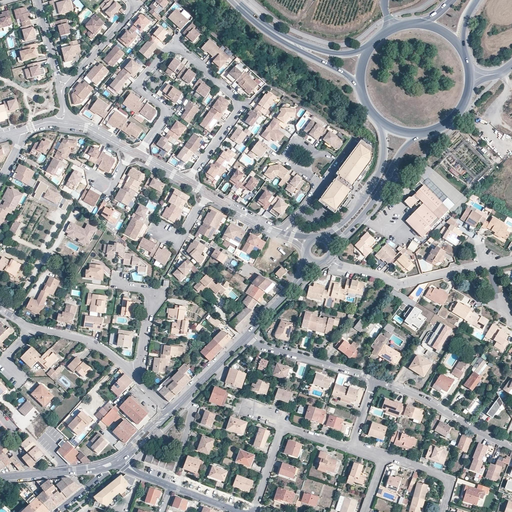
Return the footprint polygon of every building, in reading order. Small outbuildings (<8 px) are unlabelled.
[(58,0),(53,0),(50,1),(51,5),(53,4),(54,10),(57,9),(59,14),(73,11),(69,0),(59,3),(58,0)] [(111,18),(121,8),(117,3),(116,4),(112,0),(105,0),(104,2),(107,5),(103,9),(111,18)] [(148,12),(155,17),(168,2),(164,0),(156,0),(155,2),(149,8),(151,9),(148,12)] [(23,26),(31,24),(30,20),(32,19),(30,12),(28,12),(28,10),(27,7),(15,10),(18,19),(21,17),(23,26)] [(180,30),(188,21),(175,10),(167,18),(173,23),(174,22),(178,25),(176,26),(180,30)] [(13,23),(10,11),(5,12),(6,13),(2,14),(0,14),(0,28),(10,26),(9,24),(13,23)] [(100,27),(104,23),(96,14),(92,19),(87,24),(87,27),(89,29),(87,31),(88,35),(91,38),(98,32),(96,31),(100,27)] [(133,24),(131,27),(138,34),(149,21),(142,15),(137,21),(135,19),(132,23),(133,24)] [(66,19),(55,22),(56,26),(57,25),(59,30),(60,36),(70,33),(66,19)] [(194,26),(191,23),(182,33),(186,36),(189,39),(193,42),(199,34),(192,28),(194,26)] [(33,28),(31,24),(23,26),(21,27),(22,31),(23,31),(26,42),(37,39),(34,28),(33,28)] [(138,34),(131,27),(128,30),(126,29),(117,39),(128,48),(136,38),(136,37),(138,34)] [(160,27),(150,39),(156,44),(160,40),(164,35),(166,32),(160,27)] [(155,48),(157,45),(156,44),(150,39),(148,42),(147,41),(139,51),(147,59),(151,54),(151,52),(153,53),(156,49),(155,48)] [(212,56),(219,48),(209,39),(201,49),(204,52),(206,51),(207,53),(212,56)] [(77,40),(68,42),(69,47),(61,49),(65,62),(73,60),(72,57),(77,56),(76,53),(81,51),(79,44),(78,45),(77,40)] [(38,53),(36,47),(39,46),(38,43),(23,46),(24,50),(20,51),(22,57),(23,61),(31,58),(30,55),(38,53)] [(124,53),(115,45),(112,49),(113,50),(109,54),(108,53),(103,60),(112,67),(124,53)] [(229,57),(219,48),(212,56),(211,58),(214,61),(213,62),(216,65),(215,66),(219,70),(229,57)] [(128,79),(130,77),(131,77),(135,73),(140,67),(132,60),(121,73),(128,79)] [(185,67),(185,66),(178,60),(177,62),(173,60),(168,67),(179,75),(185,67)] [(40,62),(28,65),(29,68),(25,69),(27,78),(41,75),(40,68),(39,66),(41,66),(40,62)] [(108,70),(99,63),(97,67),(94,70),(92,68),(85,76),(96,85),(108,70)] [(247,74),(237,65),(226,76),(229,79),(231,78),(232,79),(231,81),(234,83),(236,80),(239,83),(247,74)] [(179,75),(178,77),(182,80),(183,79),(189,84),(196,75),(192,72),(191,73),(189,72),(190,70),(185,67),(179,75)] [(116,69),(114,72),(118,75),(108,86),(117,94),(122,87),(121,86),(123,84),(128,79),(121,73),(116,69)] [(239,83),(238,84),(242,87),(243,85),(246,88),(245,90),(245,91),(249,95),(258,85),(258,84),(254,81),(247,74),(239,83)] [(199,79),(192,89),(205,98),(210,91),(203,86),(204,85),(205,83),(199,79)] [(93,89),(84,82),(82,84),(80,82),(75,89),(77,91),(75,93),(74,92),(72,94),(75,105),(81,103),(79,99),(81,99),(84,96),(86,97),(93,89)] [(163,91),(166,93),(173,99),(172,101),(176,104),(182,95),(168,84),(163,91)] [(135,113),(141,104),(138,101),(135,99),(136,97),(130,93),(122,104),(134,113),(135,113)] [(263,114),(265,116),(275,102),(272,99),(274,96),(269,93),(268,96),(266,95),(263,100),(259,106),(256,110),(263,114)] [(217,102),(210,112),(220,119),(223,115),(222,114),(225,111),(224,110),(226,107),(227,107),(228,105),(228,102),(222,98),(219,103),(217,102)] [(3,101),(4,104),(6,113),(12,111),(11,110),(13,109),(15,110),(16,108),(19,108),(16,99),(7,102),(7,100),(3,101)] [(97,114),(104,119),(108,113),(104,111),(107,106),(97,99),(90,109),(97,114)] [(186,111),(181,118),(189,124),(199,110),(194,106),(195,104),(190,101),(184,110),(186,111)] [(144,106),(141,104),(135,113),(138,115),(139,113),(150,122),(155,114),(155,111),(153,109),(152,110),(149,108),(150,107),(145,104),(144,106)] [(278,116),(273,121),(273,122),(282,127),(285,130),(288,127),(286,126),(289,121),(288,120),(289,118),(291,118),(293,119),(294,111),(290,110),(290,106),(285,106),(280,112),(282,113),(279,117),(278,116)] [(256,110),(256,109),(254,112),(252,111),(244,122),(253,128),(263,114),(256,110)] [(116,127),(120,130),(121,129),(125,123),(127,120),(115,112),(107,124),(111,127),(112,126),(112,125),(116,127)] [(220,119),(210,112),(200,125),(211,133),(214,127),(212,126),(215,122),(217,123),(220,119)] [(169,129),(170,130),(171,130),(177,122),(175,120),(169,129)] [(322,137),(326,131),(313,121),(305,132),(310,135),(311,134),(314,136),(313,138),(318,142),(322,137)] [(125,123),(121,129),(124,132),(125,130),(131,135),(137,138),(142,131),(130,122),(128,125),(125,123)] [(171,130),(168,135),(174,139),(177,141),(186,128),(177,122),(171,130)] [(282,127),(273,122),(262,137),(269,142),(271,139),(275,141),(278,141),(280,138),(283,140),(285,136),(282,133),(280,133),(278,133),(279,131),(282,127)] [(249,137),(252,133),(246,129),(244,133),(237,128),(234,134),(235,134),(234,136),(232,135),(230,139),(240,146),(247,136),(249,137)] [(338,138),(327,130),(322,137),(325,139),(324,141),(332,147),(332,146),(338,139),(338,138)] [(168,135),(167,134),(165,138),(162,142),(160,140),(157,146),(168,154),(171,148),(166,145),(168,141),(171,143),(174,139),(168,135)] [(195,153),(195,154),(200,147),(198,146),(199,144),(202,140),(194,134),(185,146),(195,153)] [(47,137),(45,139),(44,141),(42,140),(41,139),(37,141),(34,147),(37,150),(38,148),(42,149),(46,152),(52,140),(47,137)] [(364,138),(361,141),(372,149),(372,153),(373,144),(364,138)] [(336,149),(341,142),(341,141),(338,139),(332,146),(335,149),(336,149)] [(64,140),(56,154),(61,157),(66,160),(69,156),(66,154),(69,149),(70,147),(76,148),(77,142),(64,140)] [(267,152),(270,149),(259,141),(248,155),(253,158),(256,154),(261,158),(266,152),(267,152)] [(332,186),(325,196),(339,206),(350,190),(353,186),(352,186),(354,183),(355,182),(371,160),(371,156),(372,153),(372,149),(361,141),(358,146),(350,156),(351,157),(341,171),(340,171),(339,172),(337,175),(339,176),(342,178),(340,181),(338,182),(337,181),(333,187),(332,186)] [(90,159),(96,163),(97,162),(102,153),(99,151),(100,150),(96,147),(95,149),(92,148),(89,146),(85,152),(92,156),(90,159)] [(195,153),(185,146),(177,158),(185,163),(187,160),(190,156),(192,158),(195,153)] [(339,170),(340,171),(341,171),(351,157),(350,156),(358,146),(357,146),(355,148),(354,147),(350,152),(352,153),(348,158),(346,156),(338,166),(341,168),(339,170)] [(222,157),(218,164),(227,170),(236,155),(230,151),(227,154),(225,153),(222,157)] [(115,159),(102,152),(102,153),(97,162),(100,165),(99,167),(103,169),(104,168),(106,169),(105,170),(110,173),(116,161),(115,159)] [(371,160),(355,182),(356,183),(357,180),(359,182),(367,172),(365,170),(368,165),(370,166),(372,164),(372,156),(371,156),(371,160)] [(47,171),(52,175),(53,173),(56,175),(60,177),(67,166),(54,159),(47,171)] [(221,178),(227,170),(218,164),(216,166),(215,165),(213,168),(212,167),(207,174),(208,179),(214,183),(218,176),(221,178)] [(285,182),(290,175),(287,173),(288,171),(284,168),(283,169),(282,168),(283,167),(280,165),(270,166),(265,174),(269,177),(272,172),(275,175),(277,175),(282,179),(279,184),(282,187),(285,182)] [(16,173),(18,174),(20,175),(19,176),(17,175),(15,179),(28,186),(35,173),(20,166),(16,173)] [(431,171),(426,166),(415,176),(420,181),(423,184),(428,179),(454,204),(449,210),(454,215),(468,201),(447,185),(432,170),(431,171)] [(125,186),(135,192),(145,176),(133,169),(129,176),(132,178),(128,183),(127,182),(125,186)] [(79,182),(81,179),(80,178),(82,174),(75,170),(66,185),(71,188),(73,184),(77,186),(79,182)] [(241,185),(247,177),(237,170),(230,180),(237,184),(236,185),(239,188),(240,187),(241,185)] [(249,175),(247,177),(241,185),(244,188),(245,187),(248,189),(251,192),(259,182),(249,175)] [(293,178),(290,175),(285,182),(289,184),(287,186),(293,191),(296,187),(299,190),(303,184),(300,182),(301,180),(295,176),(293,178)] [(342,178),(339,176),(336,180),(335,179),(333,182),(334,182),(333,183),(332,183),(331,185),(329,184),(321,195),(323,196),(321,197),(322,198),(321,199),(319,201),(326,207),(327,206),(328,207),(328,208),(335,214),(337,211),(336,210),(337,209),(338,210),(339,208),(341,209),(348,198),(347,197),(349,195),(348,195),(349,194),(350,194),(352,191),(352,192),(354,189),(354,188),(353,187),(353,186),(350,190),(339,206),(325,196),(332,186),(333,187),(337,181),(338,182),(340,181),(342,178)] [(149,178),(145,186),(149,188),(150,186),(161,193),(166,186),(159,182),(156,180),(153,179),(153,180),(149,178)] [(422,237),(449,210),(454,204),(428,179),(423,184),(420,181),(412,189),(416,193),(412,197),(409,197),(405,202),(411,208),(420,200),(424,203),(406,221),(422,237)] [(47,190),(48,187),(41,182),(35,193),(35,194),(33,198),(39,201),(43,192),(47,194),(45,198),(56,204),(57,202),(60,204),(63,199),(47,190)] [(130,201),(135,192),(125,186),(123,190),(121,193),(119,191),(115,198),(116,200),(127,207),(130,201)] [(1,199),(4,201),(11,190),(7,188),(1,199)] [(2,205),(12,210),(13,211),(22,194),(11,188),(11,190),(4,201),(2,205)] [(85,190),(81,196),(85,198),(84,200),(95,206),(100,198),(95,195),(96,193),(90,190),(89,192),(85,190)] [(172,205),(179,209),(183,200),(186,202),(188,198),(175,190),(168,203),(172,205)] [(271,204),(275,198),(266,191),(259,200),(265,205),(264,206),(268,209),(271,204)] [(275,198),(271,204),(274,206),(275,207),(273,209),(273,208),(270,212),(278,218),(281,214),(281,215),(288,206),(280,200),(281,199),(277,196),(275,198)] [(104,200),(98,209),(103,212),(102,214),(109,218),(110,216),(115,219),(117,216),(119,218),(121,213),(114,209),(113,211),(105,206),(107,202),(104,200)] [(2,205),(0,204),(0,226),(1,227),(8,213),(10,214),(12,210),(2,205)] [(135,218),(143,223),(147,217),(144,216),(146,214),(149,209),(141,204),(135,213),(137,214),(135,218)] [(180,216),(182,211),(181,210),(179,209),(172,205),(169,209),(167,208),(162,217),(173,223),(175,219),(178,215),(180,216)] [(460,220),(465,223),(467,221),(476,226),(479,221),(482,217),(474,212),(471,210),(467,208),(460,220)] [(482,217),(479,221),(484,224),(486,221),(488,217),(476,209),(474,212),(482,217)] [(207,217),(203,222),(205,223),(217,229),(224,217),(213,210),(211,213),(209,218),(207,217)] [(142,227),(144,223),(143,223),(135,218),(133,217),(124,234),(136,240),(139,234),(137,233),(141,227),(142,227)] [(490,223),(486,221),(484,224),(482,227),(486,229),(487,228),(495,233),(496,232),(498,233),(497,236),(500,239),(502,237),(506,240),(510,233),(506,231),(508,228),(504,225),(504,224),(493,217),(490,223)] [(12,225),(10,230),(16,233),(18,229),(22,222),(16,218),(12,225)] [(456,223),(450,219),(447,223),(451,225),(456,229),(459,225),(456,223)] [(85,231),(88,226),(96,230),(95,232),(96,233),(98,230),(87,224),(84,229),(71,222),(69,225),(74,228),(75,226),(85,231)] [(211,240),(217,229),(205,223),(203,226),(202,228),(201,227),(198,232),(211,240)] [(240,244),(246,233),(242,230),(238,227),(237,230),(235,228),(236,226),(231,223),(222,238),(228,242),(230,239),(240,244)] [(91,242),(96,233),(95,232),(96,230),(88,226),(85,231),(75,226),(74,228),(69,225),(67,229),(68,229),(67,231),(70,233),(68,235),(74,238),(75,236),(81,239),(79,241),(84,244),(86,242),(89,243),(90,241),(91,242)] [(460,237),(463,232),(451,225),(448,230),(445,236),(443,239),(453,245),(457,240),(454,238),(453,237),(455,234),(456,235),(457,234),(460,237)] [(65,232),(68,234),(67,236),(74,240),(75,238),(79,239),(77,242),(85,246),(86,244),(89,245),(91,242),(90,241),(89,243),(86,242),(84,244),(79,241),(81,239),(75,236),(74,238),(68,235),(70,233),(67,231),(68,229),(67,229),(65,232)] [(357,247),(367,257),(373,251),(368,246),(375,240),(367,232),(361,239),(363,241),(357,247)] [(262,249),(266,242),(259,238),(258,240),(256,239),(256,236),(252,234),(243,250),(250,254),(256,242),(260,244),(259,247),(262,249)] [(153,258),(159,249),(155,246),(156,245),(143,237),(139,245),(151,252),(149,255),(153,258)] [(408,239),(402,248),(403,248),(407,251),(412,242),(408,239)] [(206,247),(195,241),(193,244),(190,248),(192,249),(191,250),(189,250),(188,252),(200,265),(203,263),(205,260),(201,255),(206,247)] [(122,259),(124,259),(125,253),(126,248),(120,245),(115,244),(114,246),(105,245),(103,253),(106,253),(107,255),(107,258),(111,258),(114,259),(115,255),(119,256),(119,258),(122,259)] [(385,261),(388,263),(393,258),(397,254),(387,244),(376,254),(381,259),(382,260),(383,258),(385,261)] [(444,256),(447,252),(437,246),(435,251),(433,250),(426,261),(431,263),(433,260),(437,263),(438,263),(440,261),(443,256),(444,256)] [(162,251),(159,249),(153,258),(157,260),(156,261),(165,265),(171,255),(170,253),(163,249),(162,251)] [(216,249),(211,257),(222,264),(227,256),(216,249)] [(397,254),(393,258),(396,261),(406,271),(407,269),(412,264),(404,256),(400,252),(397,254)] [(124,259),(123,265),(132,266),(133,257),(134,255),(125,253),(124,259)] [(0,261),(0,270),(4,272),(4,271),(10,274),(15,277),(21,265),(12,260),(11,262),(2,257),(0,261)] [(140,260),(138,270),(138,272),(144,273),(146,273),(147,266),(140,260)] [(200,272),(188,260),(180,268),(181,269),(179,271),(178,270),(173,275),(180,282),(190,273),(189,273),(191,271),(196,276),(200,272)] [(406,271),(396,261),(395,263),(404,272),(406,271)] [(100,278),(102,266),(90,264),(89,271),(86,270),(86,274),(85,278),(92,279),(93,277),(100,278)] [(104,266),(102,266),(100,278),(93,277),(92,279),(92,280),(103,281),(104,270),(103,270),(104,268),(104,266)] [(287,271),(282,267),(276,273),(281,278),(287,271)] [(198,292),(201,290),(205,286),(207,288),(208,287),(209,288),(216,294),(219,292),(222,295),(226,290),(218,283),(216,285),(206,275),(194,287),(198,292)] [(264,292),(268,294),(276,286),(260,275),(252,284),(264,292)] [(40,293),(48,297),(49,294),(53,296),(60,282),(50,277),(45,286),(43,291),(42,290),(40,293)] [(365,283),(348,279),(347,279),(345,287),(350,289),(349,292),(362,295),(365,283)] [(327,296),(342,300),(343,295),(344,293),(345,290),(340,289),(338,288),(339,286),(334,285),(335,282),(331,281),(328,291),(327,296)] [(260,298),(264,292),(252,284),(246,293),(261,303),(263,299),(260,298)] [(326,299),(327,296),(328,291),(325,290),(325,287),(314,284),(313,287),(310,286),(307,297),(322,301),(322,298),(326,299)] [(350,289),(345,287),(345,290),(344,293),(361,297),(362,295),(349,292),(350,289)] [(443,305),(449,294),(445,292),(444,293),(439,290),(435,288),(434,290),(430,288),(427,293),(430,295),(429,298),(438,304),(439,303),(443,305)] [(44,304),(48,297),(40,293),(37,301),(31,298),(26,308),(40,315),(45,305),(44,304)] [(101,307),(105,307),(106,302),(102,301),(103,296),(88,294),(87,305),(90,306),(93,306),(92,312),(100,313),(101,307)] [(238,333),(256,315),(252,311),(258,302),(248,296),(243,303),(247,307),(230,324),(238,333)] [(128,298),(123,298),(121,316),(127,317),(128,318),(130,319),(131,319),(132,319),(133,319),(135,318),(135,316),(135,315),(135,314),(135,313),(134,313),(134,308),(135,303),(128,302),(128,298)] [(448,309),(452,312),(458,302),(456,301),(454,305),(451,303),(448,309)] [(470,311),(471,310),(463,305),(458,302),(452,312),(465,319),(470,311)] [(76,307),(75,306),(67,305),(64,313),(63,313),(62,315),(59,314),(57,321),(66,323),(67,321),(73,322),(76,307)] [(170,309),(169,319),(177,320),(184,321),(186,307),(183,307),(180,306),(179,308),(179,310),(175,310),(170,309)] [(407,319),(414,310),(411,308),(404,317),(407,319)] [(407,319),(405,322),(411,327),(413,325),(420,330),(427,319),(420,315),(422,313),(415,308),(414,310),(407,319)] [(312,330),(316,331),(319,318),(317,317),(316,317),(316,315),(301,311),(299,320),(303,321),(302,328),(307,329),(308,327),(313,328),(312,330)] [(470,311),(465,319),(483,330),(488,320),(482,316),(480,318),(479,320),(472,315),(473,313),(470,311)] [(84,328),(89,328),(101,329),(103,319),(85,316),(84,328)] [(221,322),(212,316),(208,321),(216,328),(221,322)] [(319,318),(316,331),(320,332),(320,331),(325,332),(325,334),(330,335),(333,325),(338,326),(340,320),(335,318),(335,320),(324,317),(323,319),(319,318)] [(187,335),(189,322),(184,321),(177,320),(177,326),(176,329),(172,328),(171,334),(180,335),(181,335),(187,335)] [(365,327),(367,324),(361,320),(355,328),(361,332),(365,327)] [(278,339),(283,340),(283,338),(288,340),(292,324),(282,321),(280,328),(278,327),(276,333),(275,335),(275,336),(276,337),(276,338),(278,339)] [(442,321),(434,333),(448,341),(455,329),(442,321)] [(0,340),(2,342),(10,334),(11,335),(14,331),(12,329),(11,329),(10,327),(8,329),(7,327),(5,329),(3,326),(4,325),(1,322),(0,323),(0,340)] [(388,324),(384,329),(390,334),(394,329),(388,324)] [(493,324),(485,337),(489,340),(491,337),(492,335),(496,337),(494,339),(494,340),(497,341),(494,346),(503,351),(508,342),(506,341),(509,336),(505,334),(500,331),(501,329),(493,324)] [(130,337),(133,338),(133,335),(133,332),(119,330),(117,344),(118,345),(117,346),(128,348),(130,337)] [(222,349),(231,340),(222,331),(213,339),(222,349)] [(436,352),(439,354),(448,341),(434,333),(427,344),(437,350),(436,352)] [(381,336),(380,335),(371,347),(375,349),(370,358),(376,361),(379,355),(380,354),(386,357),(385,359),(394,364),(395,363),(397,360),(399,361),(402,356),(400,354),(385,345),(386,343),(386,339),(381,336)] [(209,362),(222,349),(213,339),(200,353),(209,362)] [(338,348),(345,353),(351,346),(344,341),(341,339),(336,346),(339,348),(338,348)] [(351,346),(345,353),(354,360),(360,352),(356,349),(359,345),(354,341),(351,346)] [(166,360),(170,360),(171,357),(177,357),(182,358),(183,347),(175,346),(175,347),(164,346),(163,355),(161,355),(160,359),(166,360)] [(38,361),(42,357),(32,347),(28,351),(29,352),(26,355),(22,359),(31,368),(37,362),(38,361)] [(58,358),(49,349),(42,357),(38,361),(41,364),(42,362),(48,368),(58,358)] [(21,358),(22,359),(26,355),(29,352),(28,351),(21,358)] [(418,355),(415,359),(417,361),(413,368),(420,372),(419,374),(424,377),(432,364),(418,355)] [(462,356),(455,367),(464,372),(465,370),(462,369),(464,366),(465,367),(469,360),(462,356)] [(80,363),(81,362),(76,357),(68,367),(74,373),(76,371),(83,377),(87,373),(85,372),(90,367),(84,361),(82,363),(81,364),(80,363)] [(160,359),(155,358),(154,364),(153,372),(164,374),(166,360),(160,359)] [(483,361),(484,360),(480,358),(473,367),(476,369),(477,370),(479,367),(481,369),(485,363),(483,361)] [(269,363),(257,359),(254,367),(266,371),(269,363)] [(417,361),(415,359),(409,368),(419,374),(420,372),(413,368),(417,361)] [(46,371),(48,368),(42,362),(41,364),(38,361),(37,362),(46,371)] [(34,371),(40,365),(37,362),(31,369),(34,371)] [(171,379),(182,389),(189,382),(183,375),(187,372),(190,369),(184,363),(178,370),(179,371),(171,379)] [(276,367),(273,366),(271,371),(274,372),(273,375),(285,380),(290,368),(277,364),(276,367)] [(460,379),(464,372),(461,371),(455,367),(452,374),(460,379)] [(50,377),(55,371),(52,368),(47,374),(50,377)] [(246,374),(231,369),(226,383),(241,389),(246,374)] [(58,374),(55,371),(50,377),(53,379),(58,374)] [(183,375),(189,382),(193,378),(187,372),(183,375)] [(482,377),(477,374),(474,372),(464,386),(467,387),(472,391),(482,377)] [(121,394),(133,382),(125,374),(123,376),(113,386),(114,387),(121,394)] [(323,379),(324,377),(316,374),(313,384),(328,390),(331,382),(326,380),(323,379)] [(435,384),(440,387),(448,392),(455,380),(451,378),(451,379),(442,374),(435,384)] [(169,377),(156,390),(159,392),(165,386),(164,385),(171,379),(169,377)] [(511,378),(511,379),(503,389),(508,393),(511,390),(511,378)] [(165,386),(159,392),(168,402),(182,389),(171,379),(164,385),(165,386)] [(258,380),(257,382),(256,385),(254,384),(253,384),(250,390),(258,393),(259,392),(261,392),(266,394),(270,384),(258,380)] [(335,384),(332,395),(341,398),(340,401),(351,404),(351,402),(353,398),(356,399),(358,390),(349,388),(335,384)] [(53,397),(41,386),(33,394),(44,406),(53,397)] [(119,396),(121,394),(114,387),(112,389),(111,389),(119,396)] [(226,393),(215,389),(210,402),(221,406),(223,402),(226,403),(229,394),(226,393)] [(292,394),(279,389),(275,398),(288,403),(292,394)] [(132,395),(130,398),(147,414),(150,412),(147,409),(143,409),(144,406),(138,401),(135,401),(135,398),(132,395)] [(503,404),(499,397),(494,404),(489,400),(485,406),(490,410),(495,414),(503,404)] [(147,414),(130,398),(129,398),(120,408),(138,424),(147,414)] [(382,409),(385,399),(381,398),(377,408),(382,409)] [(402,407),(403,404),(399,403),(398,405),(395,404),(395,403),(385,399),(382,409),(382,410),(386,411),(385,413),(394,416),(395,415),(396,412),(400,414),(402,407)] [(26,416),(35,407),(28,400),(19,409),(26,416)] [(108,413),(114,407),(109,402),(103,408),(108,413)] [(496,413),(498,415),(505,406),(503,404),(496,413)] [(314,421),(322,424),(326,414),(326,412),(309,406),(305,417),(314,420),(314,421)] [(406,408),(402,407),(400,414),(400,415),(414,420),(419,421),(421,415),(423,411),(407,406),(406,408)] [(118,411),(114,407),(108,413),(101,420),(107,426),(108,427),(119,415),(116,413),(118,411)] [(97,417),(101,420),(108,413),(103,408),(99,412),(100,413),(97,417)] [(495,414),(490,410),(486,415),(492,419),(494,415),(495,414)] [(205,411),(204,416),(205,416),(202,424),(211,427),(216,415),(205,411)] [(86,416),(81,412),(68,426),(76,434),(86,424),(88,426),(94,421),(92,419),(91,421),(86,416)] [(400,415),(400,414),(396,412),(395,415),(397,415),(395,420),(391,419),(391,421),(394,422),(397,423),(400,415)] [(322,424),(327,426),(327,425),(341,429),(340,431),(344,432),(346,427),(342,426),(343,423),(341,423),(342,420),(326,414),(322,424)] [(423,416),(421,415),(419,421),(414,420),(413,422),(421,424),(423,416)] [(248,423),(241,421),(241,422),(237,421),(237,419),(231,417),(227,429),(238,433),(239,432),(242,433),(243,429),(245,430),(248,423)] [(434,417),(430,428),(446,436),(451,427),(434,417)] [(103,430),(107,426),(101,420),(97,425),(103,430)] [(113,432),(126,443),(137,432),(124,420),(113,432)] [(368,435),(373,437),(374,435),(383,438),(387,427),(372,422),(368,435)] [(86,424),(76,434),(79,437),(88,426),(86,424)] [(270,432),(259,428),(255,440),(253,439),(252,443),(252,445),(252,446),(264,449),(270,432)] [(394,431),(390,441),(392,442),(394,443),(394,444),(403,448),(403,446),(411,449),(412,445),(415,446),(417,439),(415,438),(394,431)] [(102,436),(98,433),(91,441),(94,444),(91,448),(97,453),(101,450),(99,448),(102,445),(104,446),(107,443),(104,440),(101,437),(102,436)] [(465,438),(466,436),(462,435),(457,447),(465,451),(469,440),(465,438)] [(214,440),(203,436),(197,451),(209,455),(214,440)] [(29,438),(21,445),(28,453),(36,462),(44,455),(36,447),(37,446),(29,438)] [(289,440),(287,444),(289,445),(287,449),(286,448),(284,453),(297,458),(301,445),(289,440)] [(6,448),(3,445),(2,444),(0,441),(0,458),(6,466),(12,462),(10,459),(5,454),(2,451),(6,448)] [(75,449),(67,441),(65,443),(61,447),(58,451),(71,463),(74,460),(77,457),(79,455),(80,454),(81,452),(77,448),(75,449)] [(480,474),(484,463),(483,462),(485,457),(486,457),(490,447),(479,443),(473,458),(474,458),(472,463),(473,464),(472,465),(471,465),(469,469),(480,474)] [(432,458),(445,463),(449,452),(430,445),(425,458),(431,460),(432,458)] [(255,455),(241,450),(236,462),(251,467),(255,455)] [(326,457),(327,455),(327,454),(321,451),(317,462),(320,463),(319,468),(324,470),(334,473),(337,466),(335,465),(337,461),(329,459),(326,457)] [(89,462),(90,461),(81,452),(80,454),(79,455),(77,457),(83,463),(89,462)] [(154,454),(152,454),(148,452),(145,461),(151,464),(155,455),(154,454)] [(30,467),(38,464),(36,462),(28,453),(22,458),(30,467)] [(155,455),(151,464),(158,466),(162,457),(155,455)] [(19,471),(25,470),(13,456),(10,459),(12,462),(17,468),(19,471)] [(197,474),(202,461),(188,456),(183,469),(197,474)] [(508,465),(511,458),(507,456),(506,459),(503,458),(502,462),(504,464),(508,465)] [(158,466),(165,469),(169,460),(162,457),(158,466)] [(223,464),(230,467),(232,460),(225,458),(223,464)] [(173,472),(176,463),(169,460),(165,469),(173,472)] [(496,466),(491,464),(486,477),(496,481),(498,475),(499,476),(504,465),(500,463),(501,462),(498,461),(496,466)] [(360,477),(360,475),(364,466),(361,465),(354,463),(350,475),(349,475),(348,480),(354,482),(363,485),(365,479),(360,477)] [(299,469),(282,464),(279,474),(293,479),(294,475),(297,476),(299,469)] [(224,482),(228,472),(213,466),(209,476),(224,482)] [(391,475),(387,484),(397,488),(401,478),(396,477),(395,478),(394,477),(394,476),(396,471),(393,469),(392,472),(391,475)] [(419,473),(415,472),(407,492),(411,493),(419,473)] [(124,473),(96,496),(97,499),(92,506),(108,511),(109,506),(113,508),(131,493),(129,491),(128,488),(131,485),(135,486),(138,478),(129,474),(126,477),(124,473)] [(254,481),(237,475),(233,486),(249,492),(254,481)] [(69,478),(62,479),(73,493),(80,487),(69,478)] [(73,493),(62,479),(54,479),(56,485),(62,492),(60,493),(65,499),(73,493)] [(56,489),(49,480),(43,481),(48,487),(43,490),(44,491),(50,498),(53,495),(51,492),(56,489)] [(48,487),(43,481),(36,481),(43,490),(48,487)] [(413,497),(424,500),(428,485),(424,484),(418,482),(413,497)] [(482,485),(479,484),(477,489),(466,486),(465,488),(464,490),(466,491),(464,498),(467,500),(466,502),(476,505),(479,498),(483,499),(484,493),(487,494),(490,488),(482,485)] [(159,499),(162,492),(151,488),(146,502),(155,505),(158,498),(159,499)] [(281,501),(291,504),(294,494),(278,488),(274,500),(281,502),(281,501)] [(54,508),(56,506),(50,498),(44,491),(37,498),(50,511),(54,508)] [(65,499),(60,493),(58,491),(53,495),(50,498),(56,506),(65,499)] [(296,504),(295,506),(300,508),(302,502),(316,507),(319,498),(300,492),(299,496),(298,499),(296,504)] [(29,505),(37,498),(34,494),(26,502),(29,505)] [(341,511),(345,498),(340,496),(336,509),(341,511)] [(186,506),(188,501),(176,497),(173,507),(185,511),(187,506),(186,506)] [(422,508),(424,500),(413,497),(412,502),(411,505),(409,511),(419,511),(420,511),(421,508),(422,508)] [(35,511),(49,511),(50,511),(37,498),(29,505),(35,511)] [(357,502),(345,498),(341,511),(340,511),(351,511),(354,511),(357,502)]
